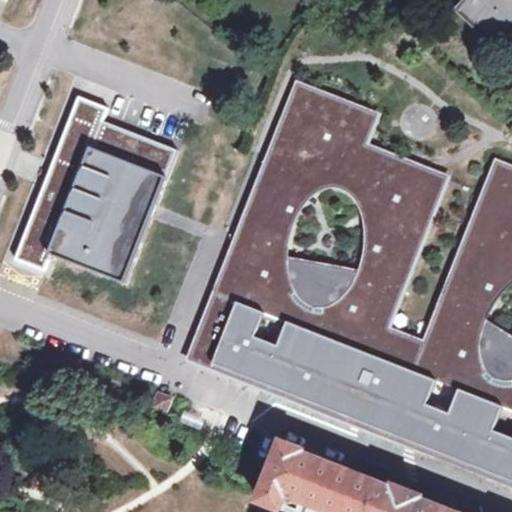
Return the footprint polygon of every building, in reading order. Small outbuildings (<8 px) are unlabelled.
[(511,0),(466,0),(457,10),(495,47),(511,29),(511,0)] [(433,171),(421,167),(369,146),(380,116),(300,85),(218,294),(192,361),(210,369),(235,306),(265,318),(267,314),(292,323),(289,329),(416,378),(427,350),(389,336),(451,178),(438,173),(433,171)] [(44,188),(16,261),(45,273),(52,257),(127,286),(179,151),(104,122),(109,109),(79,98),(54,165),(63,169),(54,191),(44,188)] [(511,168),(499,164),(427,350),(416,378),(436,386),(437,381),(462,391),(460,396),(503,412),(505,408),(511,410),(511,168)] [(235,306),(210,369),(511,487),(511,438),(495,432),(503,412),(460,396),(452,415),(428,405),(436,386),(416,378),(289,329),(282,348),(257,338),(265,318),(235,306)] [(162,439),(142,434),(137,451),(157,456),(162,439)] [(286,443),(263,503),(283,510),(291,492),(312,500),(307,511),(455,511),(424,500),(425,497),(397,486),(396,489),(306,453),(307,451),(286,443)]
